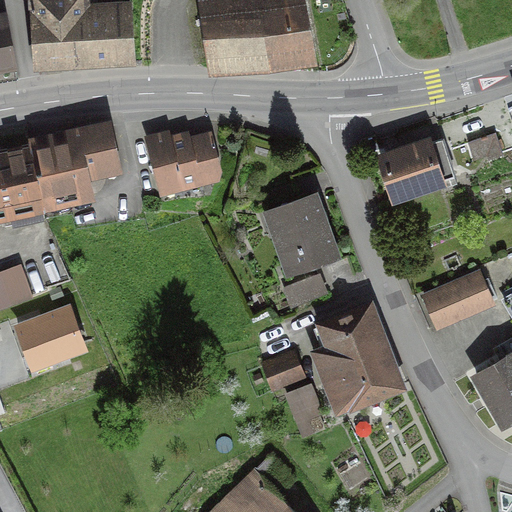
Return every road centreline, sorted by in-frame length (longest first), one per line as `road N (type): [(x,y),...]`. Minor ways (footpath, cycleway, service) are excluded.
road 1 (residential): [(453,435),(335,153),(327,97)]
road 2 (secondary): [(0,110),(190,93),(327,97)]
road 3 (secondary): [(382,94),(511,64)]
